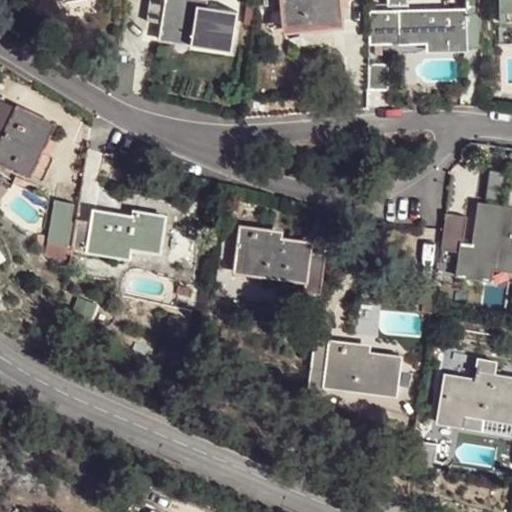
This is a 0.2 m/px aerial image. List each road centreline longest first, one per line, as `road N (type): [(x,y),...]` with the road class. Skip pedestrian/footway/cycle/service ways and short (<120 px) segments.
road 1 (residential): [(0,351),(346,511)]
road 2 (residential): [(481,123),(377,197),(316,193),(232,172),(148,120)]
road 3 (residential): [(481,123),(413,119),(209,135),(148,120)]
road 4 (residential): [(148,120),(0,47)]
